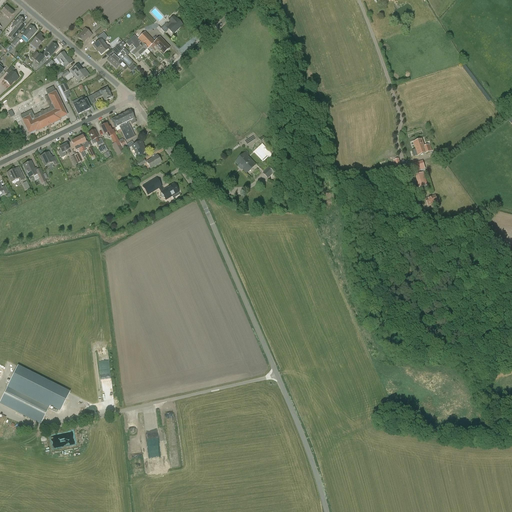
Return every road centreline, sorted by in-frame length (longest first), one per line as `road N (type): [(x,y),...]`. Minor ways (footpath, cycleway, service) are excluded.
road 1 (unclassified): [(326,511),(209,218)]
road 2 (unknown): [(358,0),(399,113),(410,185)]
road 3 (tertiary): [(131,98),(17,0)]
road 4 (tertiary): [(131,98),(241,0)]
road 5 (tertiary): [(0,163),(131,98)]
road 6 (residential): [(209,218),(131,98)]
